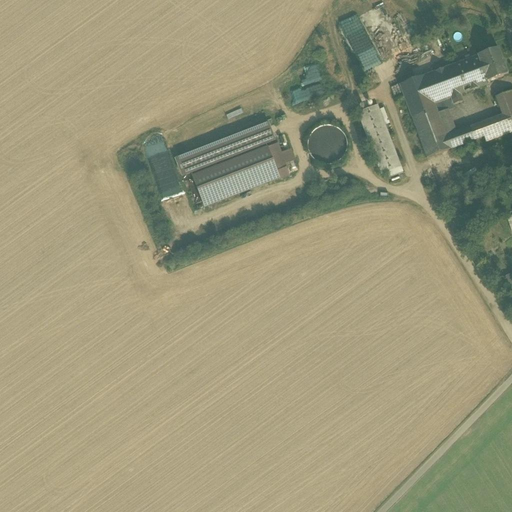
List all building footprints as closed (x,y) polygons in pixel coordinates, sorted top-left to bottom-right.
[(340,15),(353,5),(350,2),(337,11),(340,15)] [(467,48),(456,52),(460,62),(463,61),(461,58),(470,54),(467,48)] [(499,49),(478,57),(488,83),(509,76),(499,49)] [(478,57),(425,77),(436,105),(489,86),(488,83),(478,57)] [(511,94),(497,100),(503,116),(457,133),(449,113),(440,116),(436,105),(425,77),(400,87),(430,166),(511,135),(511,94)] [(295,107),(325,95),(321,83),(290,96),(295,107)] [(380,109),(361,115),(383,176),(402,169),(380,109)] [(269,125),(178,160),(186,179),(276,144),(269,125)] [(310,141),(308,148),(310,156),(314,162),(320,165),(328,167),(335,165),(341,161),(345,155),(346,148),(344,140),(340,134),(334,130),(327,129),(320,131),(314,135),(310,141)] [(194,178),(205,206),(280,178),(269,149),(194,178)] [(511,294),(511,276),(510,274),(502,278),(511,296),(511,294)]
